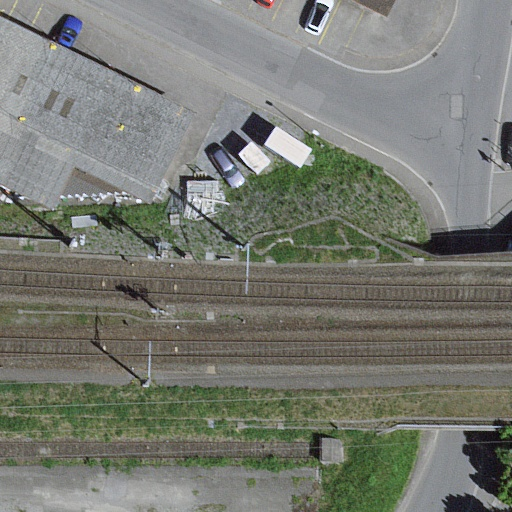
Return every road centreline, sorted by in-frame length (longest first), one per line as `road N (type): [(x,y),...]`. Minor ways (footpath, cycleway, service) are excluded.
road 1 (residential): [(437,511),(462,431),(470,188),(452,121)]
road 2 (residential): [(140,0),(384,116),(452,121)]
road 3 (residential): [(452,121),(487,0)]
